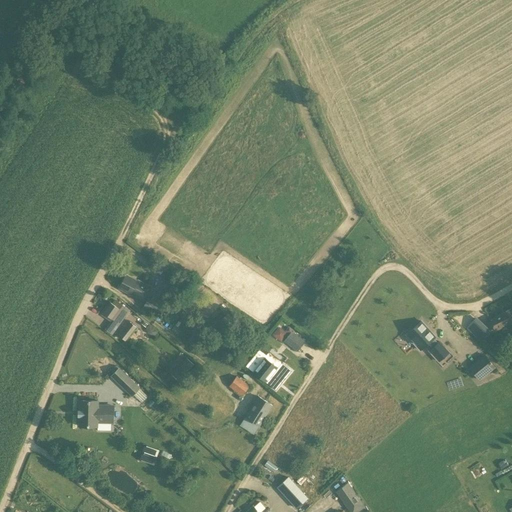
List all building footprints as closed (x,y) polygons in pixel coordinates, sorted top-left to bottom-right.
[(137,280),(136,281),(126,276),(119,287),(130,293),(129,294),(145,302),(142,307),(158,316),(163,306),(162,305),(172,289),(163,284),(157,294),(154,293),(150,299),(147,298),(152,288),(137,280)] [(114,330),(119,324),(129,310),(115,299),(112,304),(110,303),(103,312),(112,319),(107,325),(114,330)] [(494,330),(506,324),(509,328),(511,329),(511,328),(511,307),(489,319),(494,330)] [(326,334),(337,314),(329,310),(318,329),(326,334)] [(476,317),(466,328),(481,342),(491,331),(476,317)] [(128,320),(117,334),(126,341),(132,334),(137,327),(128,320)] [(412,342),(420,351),(421,350),(428,344),(432,348),(429,351),(438,361),(448,352),(439,342),(438,343),(434,339),(436,337),(424,325),(420,320),(405,334),(407,336),(405,337),(411,343),(412,342)] [(283,341),(296,352),(305,341),(292,330),(283,341)] [(484,353),(468,367),(479,381),(496,367),(484,353)] [(178,381),(194,364),(186,357),(170,373),(178,381)] [(280,363),(276,368),(272,364),(268,369),(265,367),(258,375),(265,381),(275,389),(290,371),(280,363)] [(127,377),(120,384),(129,393),(136,386),(127,377)] [(249,385),(228,386),(241,396),(249,385)] [(272,405),(258,396),(245,416),(259,426),(272,405)] [(79,414),(79,416),(79,426),(97,426),(97,422),(113,422),(113,406),(97,406),(97,401),(79,401),(79,411),(79,414)] [(147,407),(142,413),(146,417),(144,419),(151,425),(153,423),(164,434),(174,424),(157,407),(152,412),(147,407)] [(156,464),(159,449),(140,445),(136,460),(156,464)] [(266,460),(263,464),(273,471),(276,467),(266,460)] [(286,478),(278,487),(294,505),(303,496),(286,478)] [(334,491),(349,511),(357,511),(365,507),(347,482),(334,491)]
